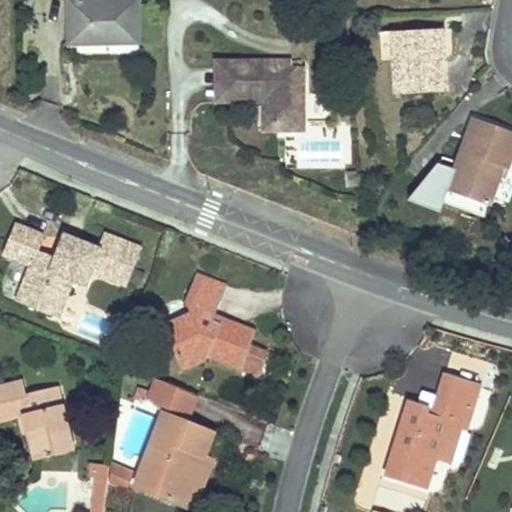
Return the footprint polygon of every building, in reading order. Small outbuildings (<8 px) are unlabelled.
[(103,0),(69,1),(69,11),(70,21),(77,21),(78,44),(138,42),(136,0),(103,0)] [(77,21),(70,21),(70,45),(78,44),(77,21)] [(395,62),(396,78),(397,94),(446,91),(442,30),(393,32),(395,62)] [(395,62),(393,32),(380,34),(381,63),(395,62)] [(231,102),(230,62),(216,62),(216,102),(231,102)] [(231,102),(263,101),(273,101),(273,131),(303,130),(303,69),(291,69),(274,69),(274,62),(230,62),(231,102)] [(273,131),(273,101),(263,101),(263,131),(273,131)] [(500,175),(497,174),(495,174),(498,166),(507,169),(511,155),(511,131),(475,118),(456,170),(449,192),(489,206),(499,177),(500,175)] [(449,192),(456,170),(437,164),(408,202),(441,214),(444,203),(449,192)] [(499,177),(504,179),(507,169),(498,166),(495,174),(497,174),(500,175),(499,177)] [(489,206),(449,192),(444,203),(485,218),(489,206)] [(43,237),(29,232),(15,226),(3,256),(30,267),(17,302),(57,318),(72,280),(86,285),(91,273),(126,286),(141,251),(103,235),(98,249),(85,245),(80,257),(59,249),(55,258),(38,251),(43,237)] [(85,245),(64,236),(59,249),(80,257),(85,245)] [(191,290),(221,301),(227,288),(197,275),(191,290)] [(215,318),(218,310),(221,301),(191,290),(186,304),(191,316),(178,322),(182,331),(167,338),(183,372),(207,360),(208,358),(240,371),(255,334),(223,322),(220,328),(213,324),(215,318)] [(220,328),(223,322),(215,318),(213,324),(220,328)] [(178,322),(164,329),(167,338),(182,331),(178,322)] [(477,387),(460,382),(443,377),(434,413),(432,420),(423,417),(425,411),(407,406),(386,477),(425,489),(434,459),(439,460),(450,426),(460,429),(465,431),(477,387)] [(184,422),(195,395),(154,379),(150,390),(146,400),(163,413),(162,414),(184,422)] [(19,415),(22,415),(24,414),(30,435),(36,460),(72,452),(56,387),(24,394),(21,381),(11,383),(15,396),(19,415)] [(0,420),(19,415),(15,396),(11,383),(0,386),(0,420)] [(146,400),(150,390),(136,385),(133,394),(146,400)] [(432,420),(434,413),(425,411),(423,417),(432,420)] [(22,415),(19,415),(25,436),(30,435),(24,414),(22,415)] [(202,457),(207,445),(211,434),(184,422),(162,414),(134,487),(182,506),(193,476),(186,466),(191,453),(202,457)] [(450,426),(439,460),(449,463),(460,429),(450,426)] [(193,476),(182,506),(192,511),(212,461),(202,457),(191,453),(186,466),(193,476)] [(121,488),(127,472),(111,466),(109,483),(121,488)] [(128,490),(134,475),(127,472),(121,488),(128,490)] [(96,484),(94,500),(100,500),(105,501),(107,485),(96,484)] [(103,511),(105,501),(100,500),(94,500),(92,511),(103,511)]
